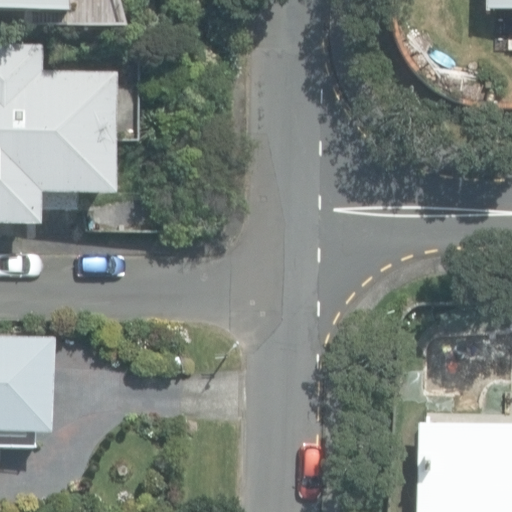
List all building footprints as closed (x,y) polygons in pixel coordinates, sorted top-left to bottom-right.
[(0,0),(0,9),(66,11),(66,0),(0,0)] [(511,0),(483,0),(484,9),(511,9),(511,0)] [(0,225),(38,226),(39,209),(76,210),(77,194),(114,195),(116,73),(42,72),(43,43),(0,42),(0,225)] [(0,432),(49,434),(52,339),(0,337),(0,432)] [(415,511),(511,511),(511,425),(418,423),(415,511)]
